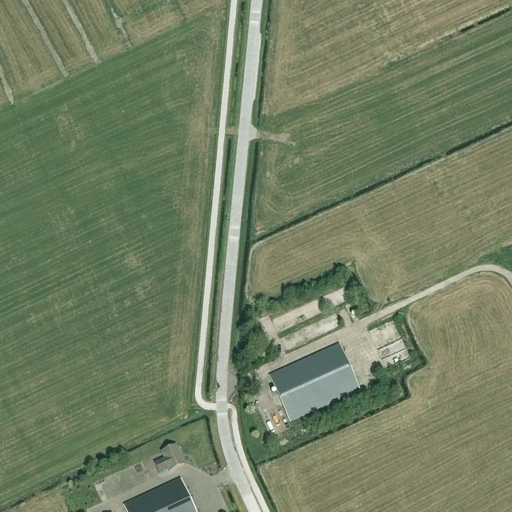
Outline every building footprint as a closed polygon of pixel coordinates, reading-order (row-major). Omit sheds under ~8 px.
[(338,312),(344,324),(350,321),(344,309),(338,312)] [(335,320),(326,320),(326,329),(335,329),(335,320)] [(360,391),(339,346),(270,377),(290,423),(360,391)] [(406,352),(389,359),(392,366),(409,359),(406,352)] [(90,436),(98,456),(118,447),(110,428),(90,436)] [(72,447),(78,464),(93,458),(88,442),(72,447)] [(185,465),(176,446),(161,453),(164,459),(154,464),(160,475),(170,470),(170,472),(185,465)] [(152,477),(149,470),(146,472),(143,463),(139,464),(144,480),(152,477)] [(127,511),(195,511),(181,480),(124,506),(127,511)]
